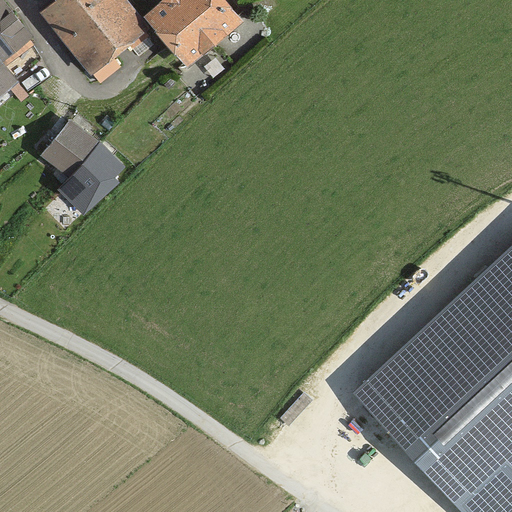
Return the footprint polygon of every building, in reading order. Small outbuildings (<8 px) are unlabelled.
[(4,0),(0,0),(0,101),(25,83),(18,74),(46,54),(28,30),(4,0)] [(119,0),(64,0),(40,20),(91,82),(149,35),(119,0)] [(220,0),(169,0),(143,20),(183,74),(242,30),(220,0)] [(111,153),(73,123),(44,161),(82,190),(111,153)] [(511,511),(511,242),(350,395),(462,511),(511,511)]
